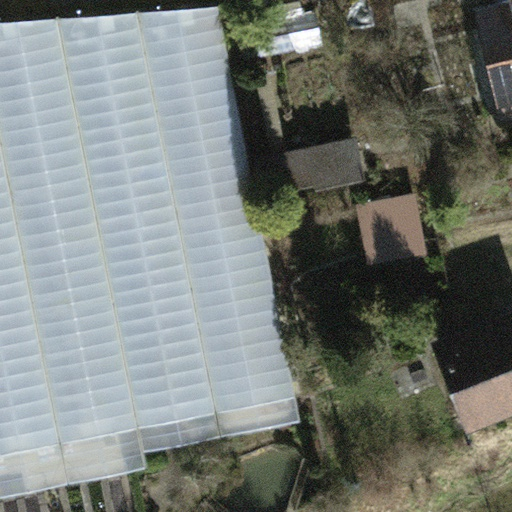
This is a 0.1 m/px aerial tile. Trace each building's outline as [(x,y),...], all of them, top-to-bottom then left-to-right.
[(511,0),(482,0),(481,0),(505,107),(511,105),(511,0)] [(0,445),(287,392),(216,10),(0,23),(0,445)] [(357,134),(254,155),(262,197),(366,177),(357,134)] [(418,190),(356,202),(368,262),(429,250),(418,190)] [(511,304),(431,335),(466,427),(511,409),(511,304)]
